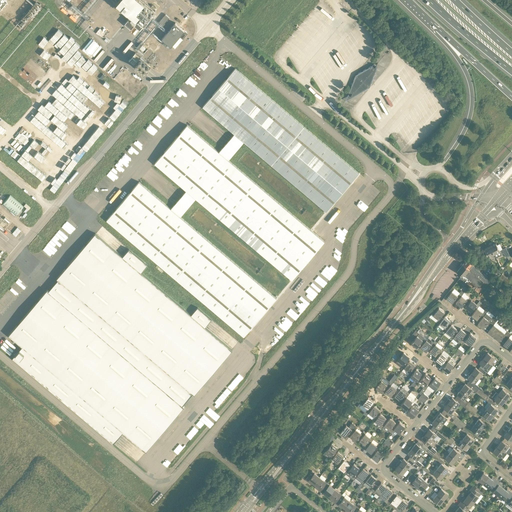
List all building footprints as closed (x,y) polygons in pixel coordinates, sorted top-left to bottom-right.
[(144,0),(116,0),(145,24),(156,10),(144,0)] [(169,18),(166,14),(159,22),(163,25),(169,18)] [(162,39),(165,41),(171,47),(180,36),(183,39),(188,33),(175,23),(162,39)] [(170,48),(166,52),(170,56),(174,52),(170,48)] [(134,52),(130,61),(136,64),(138,59),(139,59),(141,55),(134,52)] [(359,93),(367,88),(371,84),(377,67),(374,64),(358,74),(355,77),(351,86),(346,99),(359,93)] [(244,336),(276,298),(180,217),(196,198),(292,280),(324,241),(310,230),(228,160),(244,142),(326,211),(359,173),(235,68),(203,106),(235,134),(219,152),(187,125),(155,163),(187,190),(171,209),(139,182),(107,220),(244,336)] [(80,94),(77,99),(97,115),(100,111),(80,94)] [(72,106),(68,110),(87,126),(90,122),(72,106)] [(54,136),(67,146),(71,142),(58,131),(54,136)] [(84,155),(97,140),(92,136),(80,151),(84,155)] [(74,159),(67,167),(71,171),(79,163),(74,159)] [(50,187),(55,191),(63,182),(58,178),(50,187)] [(15,216),(23,206),(10,195),(2,204),(15,216)] [(4,215),(0,219),(0,225),(4,229),(11,221),(4,215)] [(16,236),(21,230),(18,227),(12,232),(16,236)] [(205,327),(211,319),(198,307),(191,315),(141,273),(148,265),(129,249),(123,257),(95,234),(57,278),(58,280),(194,395),(232,350),(205,327)] [(496,243),(490,246),(496,258),(502,255),(501,254),(504,253),(506,257),(510,255),(506,247),(500,250),(496,243)] [(484,249),(487,255),(488,258),(494,255),(496,258),(490,246),(484,249)] [(463,263),(463,264),(483,281),(487,284),(490,280),(487,277),(481,271),(481,272),(472,265),(473,264),(467,259),(463,263)] [(479,287),(483,281),(463,264),(457,271),(462,275),(460,278),(461,278),(469,286),(475,290),(478,287),(479,287)] [(467,288),(469,286),(461,278),(459,281),(467,288)] [(13,358),(113,444),(123,432),(146,452),(184,407),(183,406),(49,291),(47,290),(9,335),(23,347),(13,358)] [(455,299),(458,300),(463,293),(461,291),(458,296),(452,291),(446,298),(452,303),(455,299)] [(467,305),(471,299),(469,297),(467,300),(461,296),(464,293),(463,293),(458,300),(456,303),(462,307),(465,303),(467,305)] [(473,308),(476,310),(481,303),(479,301),(477,304),(471,300),(472,299),(471,299),(467,305),(465,307),(471,311),(473,308)] [(482,303),(481,303),(476,310),(472,315),(477,320),(480,317),(482,318),(486,313),(484,311),(483,312),(477,308),(482,303)] [(439,319),(437,322),(439,324),(439,323),(443,318),(441,317),(444,312),(439,308),(433,315),(439,319)] [(487,324),(489,325),(495,318),(493,316),(492,317),(486,313),(482,318),(478,323),(483,328),(487,324)] [(442,332),(444,334),(446,332),(450,327),(447,325),(451,321),(445,316),(443,318),(439,323),(445,328),(442,332)] [(488,332),(493,336),(499,329),(493,325),(498,319),(495,318),(489,325),(491,327),(488,332)] [(450,327),(446,332),(451,336),(450,338),(452,339),(453,339),(457,334),(455,332),(457,329),(451,325),(450,327)] [(462,344),(465,340),(466,338),(464,336),(467,333),(461,329),(457,334),(453,339),(459,343),(460,342),(462,344)] [(504,338),(509,332),(507,330),(504,333),(499,329),(493,336),(499,341),(502,336),(504,338)] [(422,345),(427,339),(425,338),(424,338),(419,333),(417,332),(411,339),(413,341),(411,343),(417,347),(420,343),(422,345)] [(503,344),(509,349),(511,344),(511,339),(509,337),(511,334),(509,332),(504,338),(507,340),(503,344)] [(465,340),(470,345),(476,337),(470,333),(466,338),(465,340)] [(430,348),(432,349),(436,344),(436,343),(434,342),(432,344),(426,340),(427,339),(422,345),(421,347),(426,352),(430,348)] [(441,349),(436,344),(432,349),(430,351),(436,356),(438,353),(440,355),(445,349),(442,347),(441,349)] [(445,349),(440,355),(436,360),(442,364),(444,361),(446,363),(450,358),(451,357),(449,355),(448,357),(442,353),(445,349)] [(484,354),(482,356),(493,365),(495,363),(492,361),(495,358),(488,352),(486,355),(484,354)] [(404,369),(408,363),(406,361),(409,357),(404,353),(398,360),(403,364),(401,367),(404,369)] [(482,364),(480,367),(487,373),(493,365),(482,356),(480,359),(482,360),(479,362),(482,364)] [(448,372),(454,365),(456,362),(450,358),(446,363),(442,368),(448,372)] [(410,377),(410,376),(414,371),(412,369),(415,365),(410,361),(408,363),(404,369),(402,371),(410,377)] [(480,367),(478,369),(476,367),(474,370),(472,369),(470,371),(479,378),(483,373),(484,374),(486,372),(487,373),(480,367)] [(413,389),(418,383),(422,378),(420,376),(422,374),(416,369),(414,371),(410,376),(416,381),(415,382),(414,381),(410,386),(413,389)] [(476,388),(478,389),(480,387),(475,383),(479,378),(470,371),(468,374),(470,375),(468,377),(470,379),(468,382),(476,388)] [(421,395),(429,385),(431,382),(429,381),(431,378),(425,373),(422,378),(418,383),(423,387),(419,393),(421,395)] [(431,382),(429,385),(435,389),(441,382),(435,377),(431,382)] [(385,388),(387,390),(393,382),(391,380),(389,382),(386,380),(385,383),(381,380),(376,388),(381,392),(385,388)] [(393,382),(387,390),(385,392),(391,396),(394,392),(397,394),(401,388),(399,386),(393,382)] [(473,389),(474,390),(476,392),(478,389),(476,388),(468,382),(466,384),(465,383),(463,386),(462,385),(460,387),(469,394),(473,389)] [(403,398),(405,399),(408,395),(409,394),(407,392),(407,391),(402,387),(401,388),(397,394),(395,396),(400,401),(403,398)] [(463,402),(465,399),(469,394),(460,387),(458,390),(459,391),(457,393),(458,394),(457,397),(463,402)] [(502,388),(498,394),(507,400),(509,398),(508,397),(510,394),(502,388)] [(217,405),(217,406),(218,407),(227,395),(223,392),(215,403),(217,405)] [(505,403),(507,400),(498,394),(494,399),(502,404),(504,402),(505,403)] [(409,406),(411,408),(413,405),(418,399),(415,397),(414,399),(408,395),(405,399),(401,404),(407,409),(409,406)] [(368,414),(369,413),(373,407),(371,406),(374,402),(368,397),(363,404),(368,409),(366,412),(368,414)] [(449,399),(447,401),(455,408),(459,403),(461,404),(463,402),(457,397),(455,399),(452,397),(450,400),(449,399)] [(444,407),(445,408),(443,411),(449,416),(451,413),(455,408),(447,401),(445,404),(446,405),(444,407)] [(471,408),(466,404),(463,402),(461,404),(469,411),(471,408)] [(491,403),(487,409),(495,415),(497,413),(496,412),(498,409),(491,403)] [(369,413),(374,417),(372,420),(375,422),(375,421),(379,416),(377,414),(380,410),(374,405),(373,407),(369,413)] [(413,405),(411,408),(407,413),(413,417),(418,410),(413,405)] [(493,418),(495,415),(487,409),(483,414),(481,416),(487,421),(489,419),(490,419),(492,417),(493,418)] [(437,414),(435,416),(444,423),(448,418),(449,416),(443,411),(441,413),(440,412),(438,415),(437,414)] [(375,421),(381,425),(380,427),(382,428),(383,428),(382,428),(386,423),(384,421),(386,418),(381,414),(379,416),(375,421)] [(444,423),(435,416),(433,419),(434,420),(432,422),(435,424),(433,427),(437,431),(439,428),(440,428),(444,423)] [(382,428),(383,428),(388,432),(389,431),(391,433),(392,432),(394,429),(396,427),(394,425),(396,422),(390,418),(386,423),(382,428)] [(479,418),(475,424),(483,430),(485,428),(484,427),(486,424),(479,418)] [(349,434),(351,435),(356,429),(358,427),(352,422),(348,427),(346,425),(341,432),(346,437),(349,434)] [(400,422),(396,427),(394,429),(392,432),(392,433),(393,434),(394,435),(396,434),(397,432),(400,434),(405,427),(400,422)] [(483,430),(475,424),(471,429),(478,434),(480,432),(481,433),(483,430)] [(442,435),(441,434),(437,431),(433,427),(431,430),(429,429),(427,431),(426,430),(424,433),(433,440),(437,435),(440,437),(442,435)] [(360,436),(362,437),(365,433),(366,433),(364,431),(361,434),(356,429),(351,435),(350,436),(356,441),(360,436)] [(370,444),(371,442),(374,438),(372,436),(371,438),(365,433),(362,437),(360,441),(365,445),(367,442),(370,444)] [(429,445),(433,440),(424,433),(422,435),(423,436),(421,439),(429,445)] [(467,433),(463,438),(471,445),(473,443),(472,442),(474,439),(467,433)] [(463,438),(459,443),(460,445),(466,450),(468,447),(469,448),(471,445),(463,438)] [(510,447),(502,441),(498,446),(507,453),(508,454),(511,449),(511,448),(511,444),(511,445),(510,447)] [(374,450),(376,452),(381,446),(378,445),(377,446),(371,442),(370,444),(366,449),(371,453),(374,450)] [(332,460),(332,459),(336,454),(334,452),(337,448),(332,443),(326,450),(330,453),(330,454),(332,455),(330,458),(332,460)] [(413,444),(410,447),(419,454),(423,449),(416,443),(414,445),(413,444)] [(381,446),(376,452),(372,457),(378,461),(383,454),(381,452),(382,451),(379,448),(381,446)] [(507,453),(498,446),(493,451),(501,457),(503,459),(507,453)] [(409,458),(420,467),(422,465),(418,461),(422,456),(419,454),(410,447),(409,449),(410,450),(408,453),(411,455),(409,458)] [(461,453),(453,448),(449,453),(458,460),(460,457),(459,456),(461,453)] [(338,452),(336,454),(332,459),(338,463),(336,465),(338,467),(343,462),(340,460),(344,456),(338,452)] [(449,453),(445,458),(453,464),(455,461),(456,462),(458,460),(449,453)] [(418,470),(420,467),(409,458),(407,461),(404,458),(402,461),(400,460),(398,462),(407,469),(411,464),(413,466),(418,470)] [(346,474),(348,471),(350,469),(348,467),(350,464),(344,460),(343,462),(338,467),(344,472),(343,473),(346,474)] [(403,474),(407,469),(398,462),(396,465),(398,466),(396,469),(403,474)] [(435,466),(437,468),(446,475),(448,472),(446,471),(449,469),(441,463),(439,466),(437,464),(435,466)] [(350,469),(348,471),(354,475),(353,477),(355,479),(358,475),(360,473),(357,471),(359,468),(354,464),(350,469)] [(371,474),(369,477),(366,476),(369,472),(363,468),(360,473),(358,475),(363,479),(361,482),(363,484),(364,484),(371,474)] [(446,475),(437,468),(433,473),(440,479),(443,476),(444,477),(446,475)] [(312,471),(305,479),(310,484),(312,482),(314,484),(320,477),(312,471)] [(483,484),(489,476),(484,472),(478,479),(483,484)] [(371,490),(376,485),(373,483),(377,479),(371,474),(364,484),(369,488),(365,493),(368,495),(371,490)] [(414,486),(417,488),(424,479),(418,475),(417,477),(414,475),(411,480),(413,482),(415,484),(414,486)] [(483,484),(491,490),(498,481),(492,477),(491,478),(489,476),(483,484)] [(320,491),(327,483),(320,477),(314,484),(316,486),(315,487),(320,491)] [(423,490),(429,483),(424,479),(417,488),(419,490),(420,488),(423,490)] [(493,491),(498,496),(504,488),(501,486),(503,485),(498,481),(491,490),(493,491)] [(378,486),(376,485),(371,490),(373,492),(374,491),(380,496),(387,487),(381,482),(378,486)] [(327,483),(320,491),(326,495),(327,494),(329,496),(335,489),(327,483)] [(384,501),(387,503),(395,493),(387,487),(380,496),(385,500),(384,501)] [(481,494),(477,491),(472,487),(470,490),(471,491),(468,496),(475,501),(481,494)] [(437,493),(446,500),(448,498),(446,497),(449,494),(441,488),(437,493)] [(503,500),(504,500),(506,501),(511,493),(511,492),(507,489),(506,490),(504,488),(498,496),(503,500)] [(330,499),(335,503),(342,494),(335,489),(329,496),(331,498),(330,499)] [(395,508),(395,509),(402,499),(395,493),(387,503),(389,505),(391,502),(397,506),(395,508)] [(446,500),(437,493),(433,498),(441,504),(443,502),(444,503),(446,500)] [(342,506),(344,507),(350,500),(342,494),(335,503),(340,507),(342,506)] [(469,509),(475,501),(468,496),(466,498),(464,497),(460,502),(469,509)] [(404,511),(407,510),(405,508),(408,503),(402,499),(395,509),(399,511),(404,511)] [(346,511),(352,511),(357,506),(350,500),(344,507),(347,509),(345,511),(346,511)] [(459,506),(456,511),(457,511),(466,511),(469,509),(460,502),(458,505),(459,506)]
